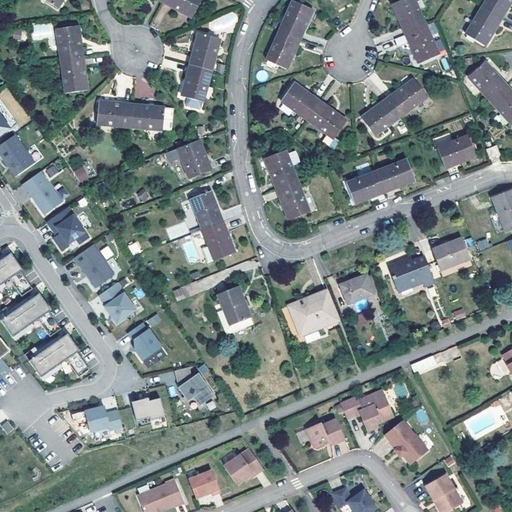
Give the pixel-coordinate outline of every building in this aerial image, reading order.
[(44,0),(57,9),(63,0),(44,0)] [(164,0),(164,2),(192,18),(201,0),(164,0)] [(401,0),(392,4),(405,33),(426,24),(414,0),(401,0)] [(511,0),(486,0),(483,6),(493,12),(503,17),(511,0)] [(313,10),(292,1),(280,31),(300,39),(313,10)] [(486,46),(503,17),(493,12),(483,6),(466,34),(486,46)] [(440,54),(426,24),(405,33),(418,64),(440,54)] [(83,58),(79,26),(57,29),(61,61),(73,60),(83,58)] [(300,39),(280,31),(267,60),(287,69),(300,39)] [(220,39),(199,33),(190,65),(212,71),(220,39)] [(441,53),(446,51),(440,40),(435,42),(441,53)] [(88,90),(83,58),(73,60),(61,61),(66,93),(88,90)] [(468,77),(490,101),(506,86),(484,61),(468,77)] [(212,71),(190,65),(182,97),(203,102),(212,71)] [(388,98),(401,116),(428,97),(414,79),(388,98)] [(320,102),(294,83),(281,101),(308,120),(320,102)] [(511,91),(506,86),(490,101),(511,124),(511,91)] [(388,98),(362,118),(375,136),(401,116),(388,98)] [(132,105),(100,102),(98,124),(130,127),(132,105)] [(320,102),(308,120),(334,139),(347,121),(320,102)] [(132,105),(130,127),(163,130),(165,108),(132,105)] [(0,134),(10,128),(0,114),(0,134)] [(15,134),(0,144),(0,145),(4,151),(0,153),(0,155),(15,177),(35,163),(15,134)] [(468,135),(437,147),(445,168),(476,156),(468,135)] [(324,136),(322,143),(335,148),(338,141),(324,136)] [(211,171),(198,140),(177,148),(190,179),(211,171)] [(486,150),(490,158),(500,154),(496,146),(486,150)] [(264,159),(277,189),(298,181),(286,151),(264,159)] [(376,171),(384,192),(416,180),(407,159),(376,171)] [(53,166),(47,170),(51,177),(58,172),(53,166)] [(80,166),(73,171),(78,180),(86,176),(80,166)] [(40,171),(22,184),(27,192),(28,191),(44,214),(62,202),(40,171)] [(384,192),(376,171),(346,183),(355,204),(384,192)] [(310,211),(298,181),(277,189),(289,220),(310,211)] [(64,188),(58,192),(63,199),(69,195),(64,188)] [(143,188),(136,194),(143,203),(150,197),(143,188)] [(511,190),(493,199),(505,231),(511,228),(511,190)] [(211,192),(191,199),(203,231),(223,223),(211,192)] [(67,207),(47,221),(53,230),(56,228),(60,233),(57,235),(53,238),(62,251),(69,246),(68,244),(75,239),(80,245),(89,238),(67,207)] [(223,223),(203,231),(215,260),(235,253),(223,223)] [(462,238),(445,245),(447,248),(463,241),(462,238)] [(486,240),(478,243),(481,250),(489,247),(486,240)] [(470,259),(463,241),(447,248),(445,245),(432,250),(440,271),(470,259)] [(138,242),(128,245),(132,255),(141,252),(138,242)] [(93,244),(73,258),(79,267),(80,266),(96,288),(114,275),(93,244)] [(202,248),(208,263),(213,261),(207,246),(202,248)] [(6,257),(0,261),(0,286),(2,286),(4,289),(7,287),(4,284),(10,280),(22,297),(33,289),(21,272),(23,270),(11,254),(6,257)] [(435,282),(424,256),(411,262),(409,258),(389,266),(393,275),(392,276),(393,279),(396,278),(401,291),(425,282),(426,286),(435,282)] [(375,272),(367,275),(374,294),(382,290),(375,272)] [(374,294),(367,275),(341,285),(348,304),(374,294)] [(199,293),(195,282),(182,287),(188,297),(199,293)] [(116,283),(99,295),(106,305),(105,306),(116,323),(135,310),(116,283)] [(238,286),(218,294),(231,325),(251,317),(238,286)] [(309,304),(291,311),(301,336),(337,321),(326,292),(307,299),(309,304)] [(34,298),(1,321),(13,338),(30,326),(32,329),(35,327),(32,324),(38,320),(50,337),(61,330),(49,312),(51,311),(39,294),(34,298)] [(3,310),(0,312),(0,320),(1,321),(34,298),(32,295),(9,311),(6,314),(3,310)] [(289,306),(291,311),(309,304),(307,299),(289,306)] [(463,306),(454,310),(458,319),(467,315),(463,306)] [(147,320),(151,327),(162,320),(157,314),(147,320)] [(251,317),(231,325),(232,329),(252,321),(251,317)] [(142,323),(128,333),(133,340),(135,340),(139,346),(135,350),(142,360),(161,347),(149,329),(147,330),(142,323)] [(30,326),(13,338),(15,341),(32,329),(30,326)] [(62,338),(29,361),(41,378),(58,366),(60,370),(63,368),(61,364),(66,360),(79,378),(90,370),(77,353),(80,351),(68,334),(62,338)] [(31,350),(25,355),(29,361),(62,338),(60,335),(37,351),(37,352),(34,354),(31,350)] [(0,338),(0,337),(0,358),(1,357),(10,350),(0,338)] [(511,349),(503,354),(509,364),(508,365),(511,372),(511,349)] [(436,365),(432,356),(411,365),(416,374),(436,365)] [(1,357),(0,358),(0,379),(12,371),(1,357)] [(488,367),(496,379),(509,371),(502,359),(488,367)] [(58,366),(41,378),(43,382),(60,370),(58,366)] [(189,367),(175,370),(177,378),(191,374),(189,367)] [(173,371),(161,374),(164,385),(175,382),(173,371)] [(193,398),(199,406),(214,395),(198,373),(191,378),(191,374),(177,378),(179,386),(178,387),(185,397),(190,393),(193,398)] [(357,397),(340,404),(346,418),(356,414),(359,413),(360,416),(367,431),(378,427),(377,424),(388,419),(393,414),(382,390),(358,400),(357,397)] [(190,393),(185,397),(188,401),(193,398),(190,393)] [(141,402),(132,404),(136,420),(150,417),(151,420),(165,416),(160,398),(149,400),(145,402),(144,399),(140,400),(141,402)] [(85,411),(90,432),(109,427),(110,430),(122,427),(118,410),(106,413),(105,408),(96,410),(96,408),(85,411)] [(321,423),(306,429),(313,447),(317,449),(324,445),(324,444),(328,442),(329,444),(332,445),(344,440),(336,419),(322,425),(321,423)] [(8,420),(2,425),(9,432),(15,428),(8,420)] [(402,421),(384,435),(396,449),(398,447),(403,454),(402,455),(410,465),(427,450),(414,434),(413,435),(402,421)] [(396,449),(394,450),(400,457),(402,455),(403,454),(398,447),(396,449)] [(250,449),(224,467),(237,485),(246,479),(252,475),(254,476),(264,469),(250,449)] [(212,470),(188,480),(196,498),(211,492),(212,495),(220,492),(212,470)] [(449,511),(462,503),(443,476),(423,490),(439,511),(449,511)] [(166,484),(137,496),(143,511),(156,511),(160,510),(160,511),(174,505),(175,506),(183,503),(174,480),(166,483),(166,484)] [(346,487),(331,493),(337,508),(347,504),(352,511),(371,511),(377,508),(364,489),(351,498),(346,487)]
